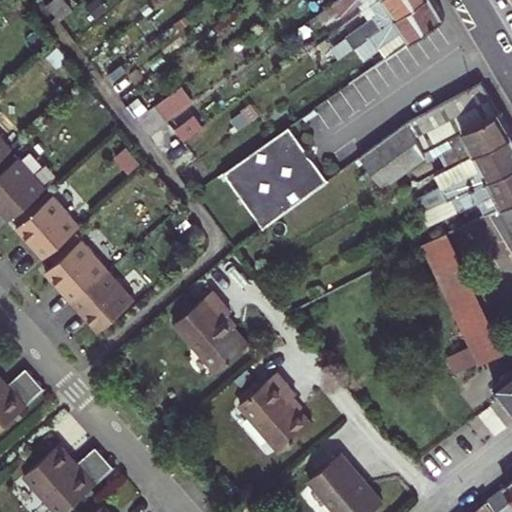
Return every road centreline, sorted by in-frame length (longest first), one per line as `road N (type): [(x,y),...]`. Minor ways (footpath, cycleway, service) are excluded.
road 1 (residential): [(186,511),(0,304)]
road 2 (residential): [(443,507),(285,327)]
